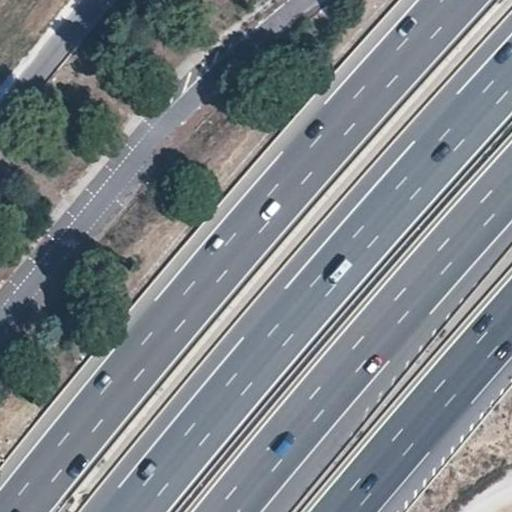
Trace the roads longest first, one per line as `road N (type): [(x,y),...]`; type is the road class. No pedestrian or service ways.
road 1 (motorway): [(455,0),(292,181),(17,511)]
road 2 (motorway): [(511,73),(133,511)]
road 3 (motorway): [(227,511),(511,182)]
road 4 (motorway): [(344,511),(511,317)]
road 5 (unclassified): [(99,0),(0,119)]
